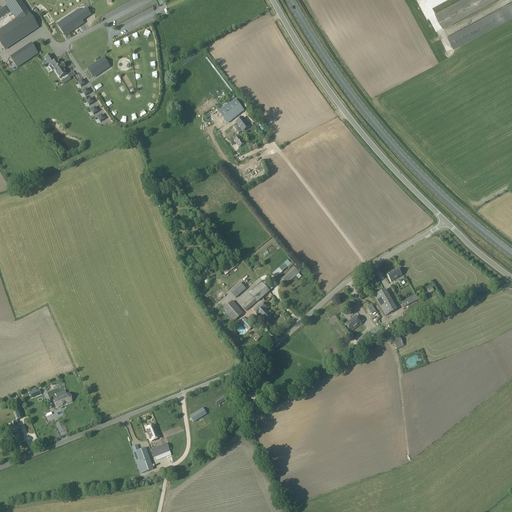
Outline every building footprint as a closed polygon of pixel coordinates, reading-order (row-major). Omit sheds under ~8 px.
[(459,0),(434,14),(442,28),(494,0),(459,0)] [(511,16),(511,1),(447,37),(453,49),(511,16)] [(58,27),(65,36),(78,27),(76,25),(90,15),(86,9),(81,12),(79,9),(72,14),(73,17),(58,27)] [(0,29),(0,43),(4,50),(38,28),(27,11),(0,29)] [(27,47),(33,57),(38,54),(31,44),(27,47)] [(53,70),(55,72),(63,66),(62,63),(62,64),(60,65),(57,60),(55,62),(50,55),(50,54),(44,58),(49,65),(49,66),(50,65),(51,66),(49,67),(52,71),(53,70)] [(88,70),(93,77),(106,68),(101,61),(88,70)] [(65,68),(63,66),(55,72),(59,78),(59,79),(66,74),(63,69),(65,68)] [(243,111),(235,100),(219,112),(227,123),(243,111)] [(245,122),(242,119),(236,124),(237,124),(234,126),(239,133),(242,131),(248,127),(247,125),(248,124),(246,121),(245,122)] [(232,139),(238,134),(232,127),(226,132),(232,139)] [(235,140),(234,141),(237,144),(238,144),(240,146),(243,144),(239,137),(235,140)] [(235,180),(232,182),(238,190),(241,187),(235,180)] [(287,260),(272,274),(276,277),(291,264),(287,260)] [(234,262),(221,272),(223,275),(237,265),(234,262)] [(301,276),(299,274),(299,273),(294,267),(279,281),(284,287),(296,276),(298,279),(301,276)] [(402,276),(398,269),(387,275),(391,282),(402,276)] [(216,279),(212,275),(204,281),(208,286),(216,279)] [(250,293),(253,298),(243,307),(246,311),(257,302),(270,292),(270,291),(273,289),(266,281),(263,284),(262,282),(250,293)] [(240,283),(230,292),(236,298),(246,289),(240,283)] [(396,310),(384,290),(374,296),(386,316),(396,310)] [(418,294),(411,297),(400,303),(402,308),(420,299),(418,294)] [(243,314),(233,301),(223,309),(232,320),(230,321),(231,323),(234,322),(243,314)] [(262,303),(253,311),(258,317),(259,315),(266,323),(272,317),(265,310),(267,308),(262,303)] [(357,317),(346,324),(350,331),(362,324),(361,323),(364,322),(361,318),(359,320),(357,317)] [(245,318),(240,322),(248,331),(253,327),(245,318)] [(382,331),(379,326),(357,339),(361,345),(382,331)] [(404,346),(399,336),(392,340),(397,349),(404,346)] [(356,351),(353,346),(342,353),(346,358),(356,351)] [(418,352),(401,357),(404,367),(408,366),(408,367),(421,363),(418,352)] [(57,398),(53,400),(56,408),(67,404),(69,403),(68,399),(69,399),(68,398),(66,395),(64,395),(63,392),(56,395),(57,398)] [(224,395),(215,401),(218,405),(227,400),(224,395)] [(25,409),(31,418),(40,412),(34,403),(25,409)] [(203,408),(190,416),(193,420),(194,422),(207,414),(205,412),(203,408)] [(23,418),(20,410),(14,413),(17,420),(23,418)] [(18,429),(10,433),(14,444),(23,441),(19,431),(22,430),(20,425),(18,425),(17,426),(18,429)] [(159,438),(154,425),(146,429),(151,441),(159,438)] [(169,445),(167,446),(166,444),(160,446),(160,448),(151,452),(154,458),(169,452),(169,450),(171,449),(169,445)] [(153,470),(145,448),(135,452),(143,474),(153,470)]
